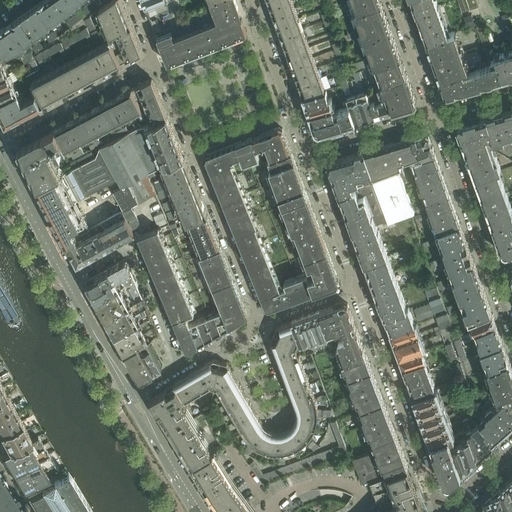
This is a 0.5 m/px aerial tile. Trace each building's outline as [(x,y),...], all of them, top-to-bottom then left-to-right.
[(74,0),(42,0),(37,4),(50,22),(77,3),(76,2),(74,0)] [(125,10),(121,0),(112,0),(99,9),(103,19),(125,10)] [(217,20),(174,37),(172,31),(157,37),(168,63),(247,32),(242,17),(241,18),(239,13),(240,13),(235,0),(213,0),(210,1),(217,20)] [(292,0),(271,0),(268,1),(271,9),(293,1),(292,0)] [(381,2),(380,0),(357,0),(354,1),(357,10),(381,2)] [(436,0),(411,0),(420,23),(442,15),(436,0)] [(480,6),(477,0),(463,0),(467,11),(471,9),(471,10),(471,9),(480,6)] [(293,1),(271,9),(274,17),(296,9),(293,1)] [(381,2),(357,10),(355,11),(359,20),(384,11),(381,2)] [(37,4),(14,21),(21,31),(27,41),(51,24),(50,22),(37,4)] [(147,7),(151,16),(158,13),(154,4),(147,7)] [(296,9),(274,17),(277,25),(299,17),(296,9)] [(129,20),(125,10),(103,19),(107,28),(129,20)] [(388,20),(384,11),(359,20),(362,29),(388,20)] [(330,24),(326,12),(322,14),(326,25),(330,24)] [(506,13),(502,15),(503,18),(504,22),(508,21),(511,19),(511,13),(511,12),(508,13),(506,13)] [(465,17),(464,17),(467,27),(467,28),(475,25),(474,22),(471,14),(468,15),(465,17)] [(442,15),(420,23),(427,42),(448,33),(442,15)] [(299,17),(277,25),(283,42),(305,33),(299,17)] [(157,19),(151,21),(155,31),(161,29),(157,19)] [(134,31),(129,20),(107,28),(111,39),(119,36),(134,31)] [(365,38),(391,29),(388,20),(362,29),(365,38)] [(28,43),(27,41),(21,31),(14,21),(5,27),(12,36),(18,48),(28,43)] [(477,27),(480,36),(486,34),(483,24),(477,27)] [(12,36),(5,27),(0,30),(0,37),(3,41),(7,49),(9,53),(18,48),(12,36)] [(394,39),(391,29),(365,38),(368,48),(394,39)] [(142,51),(134,31),(119,36),(129,58),(142,51)] [(459,44),(458,40),(455,31),(448,33),(427,42),(431,54),(459,44)] [(354,42),(359,41),(356,32),(351,34),(354,42)] [(305,33),(283,42),(284,46),(285,45),(288,54),(310,46),(305,33)] [(486,34),(480,36),(485,49),(491,47),(486,34)] [(44,103),(113,66),(129,58),(119,36),(111,39),(32,81),(44,103)] [(371,56),(397,47),(394,39),(368,48),(371,56)] [(341,53),(337,42),(332,44),(337,55),(341,53)] [(468,69),(464,59),(459,44),(431,54),(440,79),(450,76),(463,71),(468,69)] [(310,46),(288,54),(288,55),(292,65),(314,57),(310,46)] [(400,56),(397,47),(371,56),(375,65),(400,56)] [(491,47),(485,49),(488,59),(494,56),(491,47)] [(501,55),(495,57),(496,59),(503,80),(511,77),(511,49),(510,50),(511,52),(505,54),(504,52),(500,53),(501,55)] [(25,64),(32,60),(35,59),(31,51),(21,56),(25,64)] [(400,56),(375,65),(373,66),(376,75),(404,66),(400,56)] [(314,57),(292,65),(295,76),(318,68),(314,57)] [(352,71),(368,65),(366,58),(350,64),(352,71)] [(503,80),(496,59),(491,61),(492,65),(475,71),(481,86),(503,80)] [(340,63),(344,75),(348,73),(344,62),(340,63)] [(0,76),(9,72),(5,63),(0,64),(0,76)] [(381,84),(407,75),(404,66),(376,75),(377,80),(379,85),(381,84)] [(318,68),(295,76),(299,86),(321,78),(318,68)] [(40,74),(38,70),(26,76),(29,79),(40,74)] [(356,81),(362,79),(359,71),(353,73),(356,81)] [(469,89),(464,75),(463,71),(450,76),(456,93),(469,89)] [(481,86),(475,71),(464,75),(469,89),(481,86)] [(0,88),(14,82),(9,72),(0,76),(0,88)] [(407,75),(381,84),(384,93),(410,84),(407,75)] [(456,93),(450,76),(440,79),(445,94),(449,95),(456,93)] [(168,115),(154,81),(152,77),(132,88),(137,98),(142,96),(152,121),(168,115)] [(321,78),(299,86),(303,97),(325,89),(321,78)] [(346,79),(341,81),(344,89),(349,87),(346,79)] [(14,82),(0,88),(0,100),(18,92),(14,82)] [(410,84),(384,93),(388,101),(390,101),(414,93),(410,84)] [(66,151),(143,109),(137,98),(132,88),(55,129),(53,130),(60,145),(62,143),(66,151)] [(329,97),(326,89),(325,89),(303,97),(306,105),(329,97)] [(366,91),(357,94),(365,120),(375,117),(371,103),(366,91)] [(9,122),(42,105),(36,93),(22,100),(18,92),(0,100),(0,111),(5,121),(9,122)] [(414,93),(390,101),(394,111),(415,105),(417,102),(414,93)] [(365,120),(357,94),(346,98),(349,106),(354,123),(365,120)] [(332,105),(329,97),(306,105),(309,113),(332,105)] [(374,102),(371,103),(375,117),(394,111),(390,101),(388,101),(376,105),(374,102)] [(332,105),(309,113),(312,122),(340,113),(339,110),(334,111),(332,105)] [(349,106),(339,110),(340,113),(344,126),(354,123),(349,106)] [(511,108),(487,115),(490,126),(492,134),(494,142),(511,136),(511,108)] [(340,113),(312,122),(316,131),(319,133),(344,126),(340,113)] [(185,158),(168,116),(168,115),(152,121),(149,122),(149,123),(140,126),(100,147),(117,179),(121,187),(147,174),(148,174),(161,167),(162,167),(163,166),(185,158)] [(487,115),(460,123),(458,128),(460,136),(483,128),(489,126),(490,126),(487,115)] [(115,132),(117,136),(128,130),(126,126),(115,132)] [(286,136),(283,128),(279,127),(252,137),(258,151),(259,150),(259,148),(266,146),(265,144),(286,136)] [(494,150),(492,144),(494,142),(492,134),(486,136),(483,128),(460,136),(469,159),(494,150)] [(61,173),(49,150),(56,147),(59,152),(63,150),(60,145),(53,130),(18,149),(37,186),(61,173)] [(425,133),(411,137),(414,148),(417,147),(431,143),(429,135),(425,133)] [(265,144),(266,146),(271,159),(291,151),(286,136),(265,144)] [(258,151),(252,137),(236,143),(241,158),(243,163),(260,156),(258,151)] [(421,159),(417,147),(414,148),(411,137),(384,145),(394,173),(398,172),(400,177),(401,176),(405,175),(401,165),(409,162),(409,163),(413,162),(421,159)] [(90,145),(91,149),(102,143),(100,140),(90,145)] [(236,143),(207,154),(206,158),(211,170),(232,162),(241,158),(236,143)] [(431,143),(417,147),(421,159),(435,154),(431,143)] [(394,173),(384,145),(372,149),(381,172),(383,178),(394,173)] [(87,195),(117,179),(100,147),(96,156),(95,157),(73,168),(66,172),(66,171),(61,173),(37,186),(51,214),(76,201),(87,195)] [(73,159),(84,153),(81,147),(71,153),(73,159)] [(381,172),(372,149),(364,151),(373,175),(381,172)] [(501,170),(494,150),(469,159),(476,178),(498,171),(501,170)] [(71,163),(73,168),(95,157),(92,151),(71,163)] [(291,151),(271,159),(269,160),(272,168),(295,160),(291,151)] [(341,157),(348,176),(351,184),(365,179),(365,178),(373,175),(364,151),(341,157)] [(416,172),(439,164),(435,154),(421,159),(413,162),(416,172)] [(330,161),(328,164),(334,180),(348,176),(341,157),(330,161)] [(185,158),(163,166),(186,223),(187,223),(208,215),(185,158)] [(301,178),(295,160),(272,168),(270,169),(273,178),(270,179),(273,189),(277,187),(301,178)] [(232,162),(211,170),(217,186),(238,178),(232,162)] [(420,182),(443,174),(439,164),(416,172),(420,182)] [(476,178),(483,198),(490,218),(511,210),(511,207),(506,190),(498,171),(476,178)] [(415,212),(401,176),(400,177),(398,172),(394,173),(383,178),(381,172),(373,175),(365,178),(365,179),(351,184),(353,190),(356,189),(359,197),(365,195),(366,199),(369,208),(371,213),(374,212),(375,215),(373,216),(376,224),(387,219),(389,222),(391,221),(415,212)] [(147,174),(121,187),(114,191),(124,210),(123,210),(134,229),(137,228),(140,222),(134,211),(131,206),(138,203),(156,193),(147,174)] [(447,187),(446,183),(443,174),(420,182),(425,196),(447,187)] [(353,190),(351,184),(348,176),(334,180),(340,195),(353,190)] [(238,178),(217,186),(224,202),(244,194),(238,178)] [(308,195),(304,186),(301,178),(277,187),(283,205),(308,195)] [(155,183),(161,198),(167,196),(161,181),(155,183)] [(458,216),(453,203),(447,187),(425,196),(438,231),(460,223),(458,217),(458,216)] [(353,190),(340,195),(344,207),(366,199),(365,195),(359,197),(356,189),(353,190)] [(244,194),(224,202),(230,217),(251,210),(244,194)] [(308,195),(283,205),(293,231),(296,231),(318,222),(308,195)] [(369,208),(366,199),(344,207),(347,216),(369,208)] [(91,228),(80,209),(76,201),(51,214),(55,221),(66,242),(76,237),(84,232),(91,228)] [(163,203),(166,210),(172,208),(169,201),(163,203)] [(415,206),(417,211),(418,212),(429,208),(427,202),(415,206)] [(373,216),(375,215),(374,212),(371,213),(369,208),(347,216),(350,224),(373,216)] [(134,229),(123,210),(115,214),(118,219),(127,236),(135,231),(134,229)] [(167,212),(170,220),(175,217),(172,210),(167,212)] [(251,210),(230,217),(236,233),(255,226),(257,225),(251,210)] [(511,221),(511,210),(490,218),(493,228),(511,222),(511,221)] [(163,213),(153,217),(156,222),(165,218),(163,213)] [(422,213),(415,216),(417,222),(424,219),(422,213)] [(127,236),(118,219),(115,214),(107,219),(110,224),(119,240),(127,236)] [(208,215),(187,223),(194,240),(214,232),(208,215)] [(353,232),(376,224),(373,216),(350,224),(353,232)] [(165,218),(156,222),(158,227),(167,223),(165,218)] [(119,240),(110,224),(107,219),(99,223),(102,228),(111,245),(119,240)] [(318,222),(296,231),(305,257),(327,248),(318,222)] [(511,240),(511,222),(493,228),(500,244),(511,240)] [(111,245),(102,228),(99,223),(91,228),(93,233),(103,250),(111,245)] [(470,251),(467,241),(460,223),(438,231),(448,259),(470,251)] [(381,239),(376,224),(353,232),(359,247),(381,239)] [(255,226),(236,233),(243,249),(262,242),(255,226)] [(103,250),(93,233),(91,228),(84,232),(96,253),(103,250)] [(163,236),(159,228),(139,236),(142,245),(163,236)] [(96,253),(84,232),(76,237),(87,258),(96,253)] [(214,232),(194,240),(199,255),(220,247),(214,232)] [(166,244),(163,237),(163,236),(142,245),(146,253),(166,244)] [(87,258),(76,237),(66,242),(76,261),(80,262),(87,258)] [(362,255),(384,247),(381,239),(359,247),(362,255)] [(511,253),(511,240),(500,244),(503,253),(506,255),(511,253)] [(262,242),(243,249),(249,265),(268,257),(262,242)] [(170,253),(166,244),(146,253),(149,261),(170,253)] [(220,247),(199,255),(198,255),(205,273),(227,263),(220,247)] [(388,256),(384,247),(362,255),(365,264),(388,256)] [(327,248),(305,257),(308,266),(310,265),(314,276),(309,278),(314,292),(337,283),(339,279),(331,257),(327,248)] [(478,271),(474,261),(470,251),(448,259),(451,269),(450,269),(454,280),(478,271)] [(173,261),(170,253),(149,261),(153,270),(173,261)] [(368,272),(391,264),(388,256),(365,264),(368,272)] [(268,257),(249,265),(255,280),(275,273),(268,257)] [(90,280),(88,283),(93,291),(131,269),(128,261),(127,260),(126,260),(125,260),(124,260),(90,280)] [(177,270),(174,262),(173,261),(153,270),(157,278),(177,270)] [(444,261),(437,263),(432,265),(433,269),(445,265),(444,261)] [(227,263),(205,273),(211,288),(213,287),(233,278),(227,263)] [(394,272),(391,264),(368,272),(371,281),(394,272)] [(97,300),(136,279),(131,269),(93,291),(97,300)] [(160,287),(180,278),(177,270),(157,278),(160,287)] [(481,281),(478,271),(454,280),(457,290),(481,281)] [(299,273),(295,275),(303,296),(314,292),(309,278),(307,272),(300,275),(299,273)] [(394,272),(371,281),(374,289),(397,281),(394,272)] [(275,273),(255,280),(262,296),(281,288),(275,273)] [(291,278),(285,281),(287,286),(292,300),(303,296),(295,275),(291,276),(291,278)] [(164,295),(184,286),(180,278),(160,287),(164,295)] [(240,295),(233,278),(213,287),(220,304),(240,295)] [(107,317),(143,297),(136,279),(97,300),(107,317)] [(401,290),(397,281),(374,289),(378,299),(401,290)] [(461,300),(485,291),(481,281),(457,290),(461,300)] [(188,295),(184,286),(164,295),(167,303),(188,295)] [(281,288),(262,296),(266,306),(269,308),(292,300),(287,286),(281,289),(281,288)] [(437,287),(425,291),(427,296),(439,292),(437,287)] [(404,300),(401,290),(378,299),(381,308),(404,300)] [(465,309),(488,301),(485,291),(461,300),(465,309)] [(191,303),(188,295),(167,303),(171,312),(191,303)] [(244,307),(241,298),(240,295),(220,304),(223,311),(224,315),(244,307)] [(151,316),(143,297),(107,317),(117,334),(151,316)] [(441,297),(429,301),(433,313),(445,309),(441,297)] [(384,316),(407,308),(404,300),(381,308),(384,316)] [(493,313),(491,310),(488,301),(465,309),(468,318),(469,321),(469,322),(493,313)] [(357,328),(348,303),(344,302),(319,311),(328,335),(343,330),(343,331),(344,333),(357,328)] [(195,312),(191,303),(171,312),(174,320),(187,315),(195,312)] [(414,309),(417,315),(418,320),(434,315),(429,303),(414,309)] [(246,317),(247,313),(244,307),(224,315),(229,327),(246,317)] [(407,308),(384,316),(388,326),(391,334),(415,325),(409,307),(407,308)] [(223,311),(206,318),(214,336),(229,327),(224,315),(223,311)] [(328,335),(319,311),(301,317),(309,339),(312,346),(316,356),(334,349),(328,335)] [(447,313),(436,317),(440,329),(451,325),(447,313)] [(496,323),(493,313),(469,322),(473,331),(475,330),(496,323)] [(187,315),(174,320),(186,348),(190,350),(199,345),(191,324),(187,315)] [(159,334),(151,316),(117,334),(126,352),(147,341),(159,334)] [(309,339),(301,317),(292,321),(300,342),(303,350),(312,346),(309,339)] [(206,318),(191,324),(199,345),(214,336),(206,318)] [(300,342),(292,321),(277,326),(271,339),(277,354),(295,347),(296,347),(299,341),(300,342)] [(507,353),(503,341),(496,323),(475,330),(482,349),(481,349),(483,353),(480,354),(477,356),(479,363),(507,353)] [(415,325),(391,334),(394,343),(419,334),(415,325)] [(357,328),(344,333),(346,338),(344,339),(339,340),(341,347),(337,348),(343,363),(367,354),(357,328)] [(419,334),(394,343),(397,352),(422,343),(419,334)] [(468,359),(464,347),(468,346),(465,340),(461,341),(460,338),(454,340),(461,361),(468,359)] [(162,366),(147,341),(126,352),(140,376),(143,377),(162,366)] [(422,343),(397,352),(400,360),(425,351),(422,343)] [(451,343),(446,345),(451,360),(457,358),(451,343)] [(301,354),(295,347),(277,354),(280,362),(299,355),(299,354),(301,354)] [(425,351),(400,360),(404,369),(428,360),(425,351)] [(511,372),(511,366),(507,353),(479,363),(485,382),(511,372)] [(367,354),(343,363),(346,370),(347,370),(350,377),(372,368),(367,354)] [(299,355),(280,362),(287,381),(306,374),(299,355)] [(236,376),(227,362),(214,359),(200,367),(211,385),(217,386),(236,376)] [(428,360),(404,369),(407,378),(430,370),(431,369),(428,360)] [(455,365),(466,395),(472,393),(461,363),(455,365)] [(211,385),(200,367),(192,372),(203,390),(211,385)] [(372,368),(350,377),(352,384),(351,385),(354,393),(378,384),(372,368)] [(430,370),(407,378),(411,388),(433,380),(430,370)] [(203,390),(192,372),(175,382),(186,400),(203,390)] [(511,392),(511,372),(485,382),(491,399),(498,397),(503,395),(511,392)] [(314,393),(310,383),(306,374),(287,381),(294,400),(296,399),(314,393)] [(222,395),(240,384),(236,376),(217,386),(222,395)] [(433,380),(411,388),(414,397),(437,389),(433,380)] [(196,416),(186,400),(175,382),(166,387),(151,396),(191,463),(213,450),(208,442),(218,436),(203,411),(196,416)] [(240,384),(222,395),(232,412),(250,401),(240,384)] [(384,401),(381,393),(378,384),(354,393),(357,402),(359,401),(362,409),(384,401)] [(437,389),(414,397),(418,406),(440,398),(437,389)] [(511,392),(503,395),(505,401),(511,409),(511,392)] [(314,393),(296,399),(294,400),(296,405),(297,410),(297,414),(296,419),(298,420),(315,427),(317,423),(317,420),(318,416),(318,412),(318,409),(318,405),(317,401),(315,397),(314,393)] [(7,394),(0,398),(0,409),(12,403),(7,394)] [(498,397),(491,399),(498,407),(511,423),(511,409),(505,401),(503,395),(498,397)] [(440,398),(418,406),(421,416),(443,408),(440,398)] [(491,399),(485,404),(488,409),(507,431),(511,426),(511,423),(498,407),(491,399)] [(250,401),(232,412),(242,429),(260,418),(250,401)] [(390,417),(384,401),(362,409),(364,416),(363,416),(366,426),(390,417)] [(12,403),(0,409),(0,421),(17,412),(12,403)] [(485,404),(478,409),(482,414),(484,416),(501,437),(507,431),(488,409),(485,404)] [(443,408),(421,416),(425,425),(447,417),(443,408)] [(472,418),(463,421),(465,425),(467,431),(468,435),(477,458),(493,444),(484,434),(485,432),(480,426),(484,423),(481,419),(484,416),(482,414),(478,409),(475,412),(471,413),(472,418)] [(17,412),(0,421),(0,431),(0,432),(22,420),(17,412)] [(501,437),(484,416),(481,419),(484,423),(480,426),(485,432),(484,434),(493,444),(499,438),(501,437)] [(396,434),(393,425),(390,417),(366,426),(370,434),(371,433),(374,441),(396,434)] [(447,417),(425,425),(428,435),(450,426),(447,417)] [(260,418),(242,429),(244,432),(246,435),(248,438),(253,443),(257,445),(260,447),(263,449),(267,450),(272,432),(273,430),(268,428),(265,425),(260,418)] [(310,436),(312,433),(314,430),(315,427),(298,420),(296,419),(294,423),(291,426),(286,429),(287,431),(295,448),(299,446),(302,444),(305,442),(308,439),(310,436)] [(22,420),(0,432),(5,441),(27,429),(22,420)] [(263,474),(254,461),(250,464),(249,464),(263,483),(348,451),(336,420),(332,422),(332,423),(340,445),(311,456),(263,474)] [(450,426),(428,435),(431,444),(453,435),(452,432),(450,426)] [(5,441),(10,450),(32,439),(27,429),(5,441)] [(295,448),(287,431),(286,429),(282,431),(277,431),(273,430),(272,432),(267,450),(270,451),(274,452),(277,452),(281,452),(285,451),(288,451),(292,449),(295,448)] [(477,458),(467,431),(458,434),(462,445),(469,465),(477,458)] [(402,450),(396,434),(374,441),(377,449),(376,450),(379,458),(402,450)] [(4,453),(10,463),(44,444),(39,435),(32,439),(10,450),(4,453)] [(455,440),(453,435),(431,444),(446,482),(449,483),(462,472),(453,448),(450,441),(455,440)] [(308,444),(314,450),(319,446),(313,439),(308,444)] [(44,444),(10,463),(15,471),(49,453),(44,444)] [(249,444),(243,451),(249,455),(254,448),(249,444)] [(462,445),(453,448),(462,472),(469,465),(462,445)] [(254,511),(252,509),(232,480),(213,450),(191,463),(210,494),(222,511),(254,511)] [(409,469),(402,450),(379,458),(372,461),(369,453),(353,458),(362,483),(370,480),(371,483),(409,469)] [(49,453),(15,471),(21,481),(54,461),(49,453)] [(54,461),(21,481),(25,488),(38,481),(59,470),(54,461)] [(417,511),(423,507),(411,474),(409,469),(371,483),(380,508),(382,510),(379,511),(417,511)] [(92,511),(91,509),(68,471),(47,481),(28,493),(39,511),(92,511)] [(511,511),(511,496),(507,483),(499,490),(507,511),(511,511)] [(507,511),(499,490),(491,497),(496,511),(507,511)] [(496,511),(491,497),(483,504),(485,511),(496,511)] [(8,499),(0,502),(0,511),(12,506),(8,499)]
